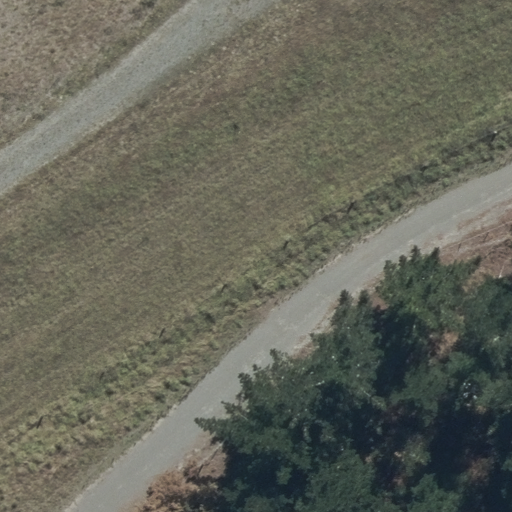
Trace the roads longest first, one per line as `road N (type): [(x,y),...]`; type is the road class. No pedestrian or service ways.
road 1 (track): [(103,511),(376,253),(511,180)]
road 2 (track): [(0,179),(179,53),(232,0)]
